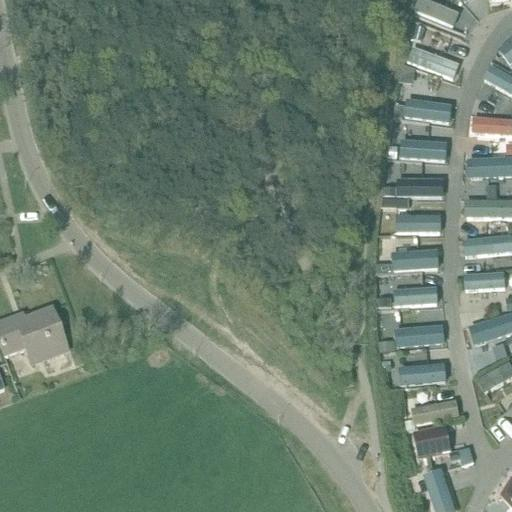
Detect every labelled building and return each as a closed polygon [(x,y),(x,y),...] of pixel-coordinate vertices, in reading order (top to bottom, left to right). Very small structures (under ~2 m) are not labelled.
[(395,192),(383,192),(383,200),(395,200),(395,192)] [(393,268),(376,268),(376,278),(394,278),(393,268)] [(391,302),(378,303),(378,312),(391,311),(391,302)] [(15,323),(0,328),(0,351),(4,363),(25,355),(30,372),(67,358),(51,316),(17,329),(15,323)] [(393,345),(379,347),(380,357),(394,355),(393,345)] [(414,439),(419,462),(449,456),(445,433),(414,439)] [(511,511),(511,489),(500,500),(511,511)]
